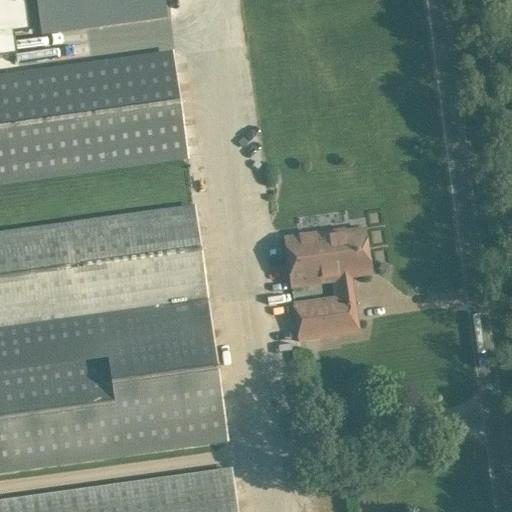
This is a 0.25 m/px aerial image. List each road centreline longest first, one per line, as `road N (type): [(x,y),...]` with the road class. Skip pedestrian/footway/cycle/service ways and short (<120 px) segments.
road 1 (unclassified): [(501,511),(434,0)]
road 2 (unknown): [(259,450),(0,485)]
